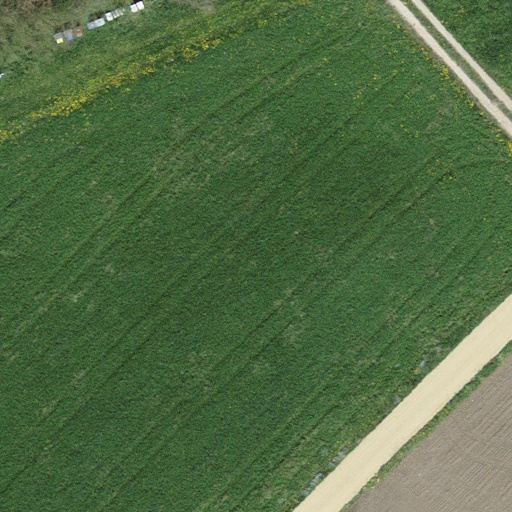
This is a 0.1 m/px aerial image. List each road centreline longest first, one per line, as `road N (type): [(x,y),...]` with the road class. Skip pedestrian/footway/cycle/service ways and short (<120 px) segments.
road 1 (track): [(318,511),(511,316)]
road 2 (track): [(511,121),(395,0)]
